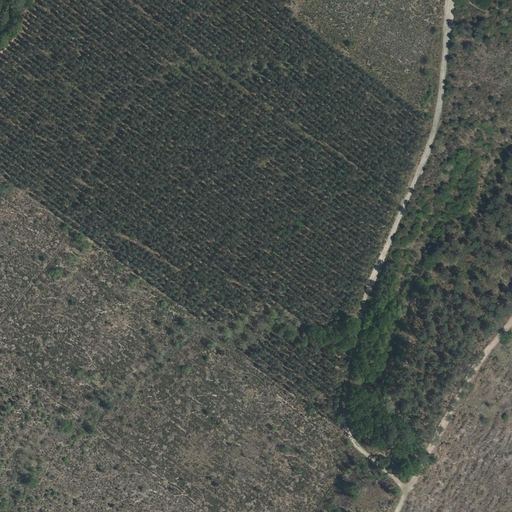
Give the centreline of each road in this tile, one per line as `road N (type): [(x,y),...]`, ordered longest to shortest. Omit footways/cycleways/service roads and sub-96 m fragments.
road 1 (track): [(410,491),(344,434),(364,303),(439,122),(452,0)]
road 2 (track): [(511,320),(399,511)]
